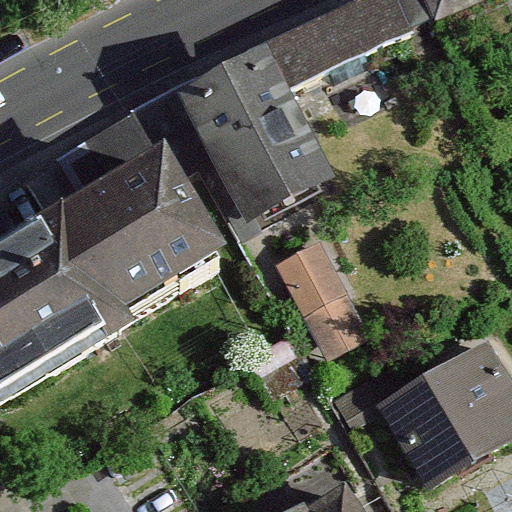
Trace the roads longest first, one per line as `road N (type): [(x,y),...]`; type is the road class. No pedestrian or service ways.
road 1 (motorway): [(511,264),(259,511)]
road 2 (primary): [(0,120),(238,0)]
